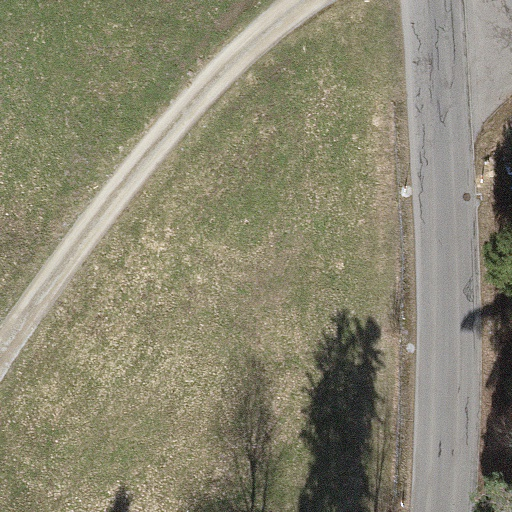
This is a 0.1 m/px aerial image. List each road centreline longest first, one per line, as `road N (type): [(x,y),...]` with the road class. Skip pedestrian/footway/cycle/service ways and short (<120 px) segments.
road 1 (tertiary): [(438,511),(448,278),(435,0)]
road 2 (track): [(302,0),(161,127),(68,239),(0,342)]
